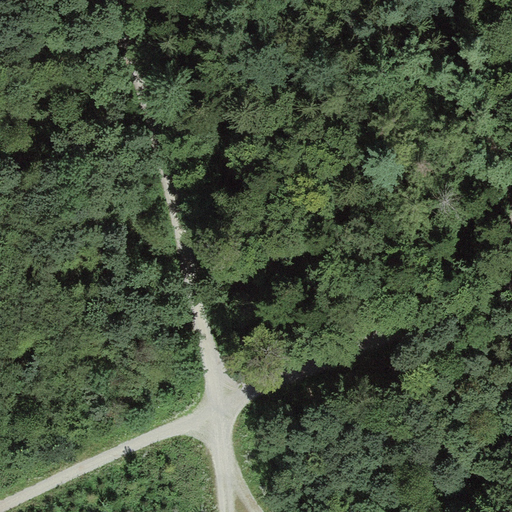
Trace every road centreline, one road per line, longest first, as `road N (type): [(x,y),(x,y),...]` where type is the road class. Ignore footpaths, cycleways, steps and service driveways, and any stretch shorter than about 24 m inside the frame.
road 1 (track): [(108,0),(152,126),(218,403)]
road 2 (track): [(511,287),(218,403)]
road 3 (track): [(218,403),(0,511)]
road 4 (track): [(465,0),(511,123)]
